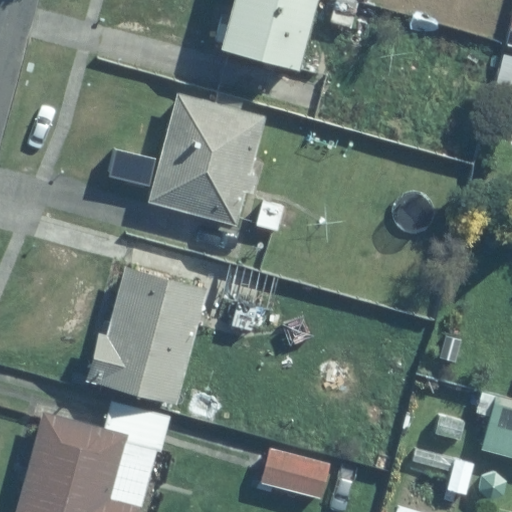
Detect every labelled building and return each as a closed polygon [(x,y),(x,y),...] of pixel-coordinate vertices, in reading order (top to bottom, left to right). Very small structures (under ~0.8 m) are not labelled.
[(301,75),(322,0),(237,0),(222,53),(301,75)] [(511,53),(501,52),(493,94),(511,97),(511,53)] [(263,119),(179,96),(151,203),(234,225),(263,119)] [(175,408),(206,278),(129,260),(110,339),(103,337),(91,388),(175,408)] [(511,406),(491,401),(478,448),(511,456),(511,406)] [(107,402),(100,429),(45,414),(18,511),(132,511),(133,511),(143,511),(169,419),(107,402)] [(333,463),(262,448),(254,487),(324,502),(333,463)] [(460,511),(463,504),(399,488),(393,511),(460,511)]
